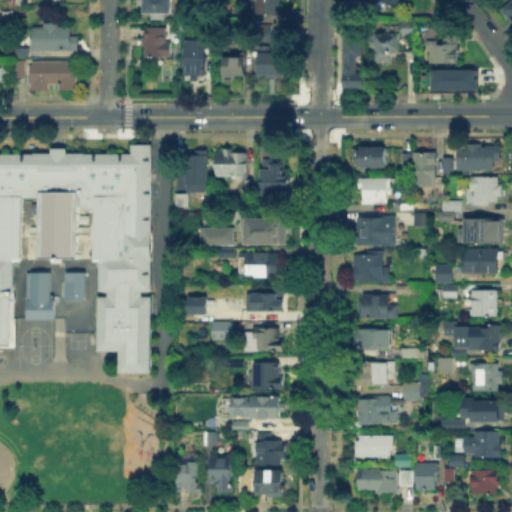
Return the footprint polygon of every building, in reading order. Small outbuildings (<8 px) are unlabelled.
[(143,10),(143,7),(138,7),(138,0),(172,0),(172,15),(172,11),(143,10)] [(257,14),(257,0),(281,0),(281,14),(257,14)] [(511,0),(508,0),(499,8),(511,23),(511,0)] [(260,38),(260,22),(275,23),(275,39),(260,38)] [(402,34),(402,24),(413,24),(413,34),(402,34)] [(81,39),(80,52),(51,51),(33,51),(32,51),(33,26),(72,27),(72,39),(81,39)] [(166,28),(166,42),(172,42),(172,57),(146,57),(146,28),(166,28)] [(391,63),(377,62),(377,34),(401,34),(401,53),(391,53),(391,63)] [(239,49),(239,36),(252,36),(252,49),(239,49)] [(459,44),(459,63),(431,63),(431,50),(429,50),(429,41),(436,41),(436,44),(443,44),(443,36),(459,36),(459,44)] [(344,38),(362,39),(362,57),(357,57),(357,73),(365,73),(364,89),(343,89),(344,38)] [(206,43),(205,81),(185,81),(186,43),(206,43)] [(14,55),(14,46),(28,46),(28,55),(14,55)] [(259,77),(259,51),(285,52),(285,77),(259,77)] [(236,58),(236,54),(243,54),(243,84),(225,84),(225,58),(236,58)] [(16,75),(16,59),(26,59),(26,75),(16,75)] [(75,64),(74,79),(79,79),(79,90),(30,89),(31,64),(75,64)] [(430,68),(476,68),(476,89),(430,89),(430,68)] [(0,152),(49,152),(49,147),(63,147),(63,153),(131,153),(131,142),(149,142),(149,288),(139,288),(139,296),(149,296),(149,372),(116,372),(116,350),(95,350),(95,294),(105,294),(105,290),(96,289),(96,260),(90,260),(90,211),(75,203),(76,258),(35,258),(34,197),(20,197),(20,259),(12,259),(12,345),(0,345),(0,152)] [(359,168),(359,148),(387,148),(386,169),(359,168)] [(458,171),(458,151),(494,152),(494,172),(458,171)] [(417,193),(403,193),(403,152),(437,152),(437,189),(417,189),(417,193)] [(217,177),(217,153),(248,154),(248,177),(217,177)] [(208,187),(208,193),(190,193),(190,187),(186,187),(186,156),(208,156),(208,187)] [(445,173),(445,158),(456,158),(456,173),(445,173)] [(282,170),(281,177),(287,177),(287,188),(261,188),(261,170),(263,170),(263,162),(282,162),(282,170)] [(245,192),(245,179),(253,179),(253,192),(245,192)] [(388,189),(388,203),(364,203),(364,189),(360,189),(360,179),(388,179),(388,189)] [(466,203),(466,179),(502,179),(502,203),(466,203)] [(174,208),(174,195),(190,195),(190,208),(174,208)] [(464,217),(464,222),(449,222),(449,211),(464,211),(464,217)] [(415,225),(415,213),(427,214),(427,225),(415,225)] [(264,218),(264,221),(287,221),(287,241),(250,241),(250,217),(264,218)] [(463,244),(464,217),(500,218),(500,244),(463,244)] [(359,218),(396,218),(396,247),(359,247),(359,218)] [(231,242),(231,225),(198,225),(198,242),(231,242)] [(221,257),(221,249),(235,249),(235,257),(221,257)] [(466,274),(467,251),(500,251),(500,274),(466,274)] [(386,283),(353,283),(353,254),(371,254),(371,252),(386,252),(386,283)] [(241,277),(241,253),(280,253),(279,277),(241,277)] [(437,280),(437,264),(453,264),(453,280),(437,280)] [(82,270),(82,298),(63,298),(63,270),(82,270)] [(52,295),(51,316),(24,316),(25,271),(48,271),(48,295),(52,295)] [(397,292),(397,284),(413,284),(413,293),(397,292)] [(444,297),(444,285),(459,285),(459,297),(444,297)] [(244,291),(243,309),(280,309),(281,291),(244,291)] [(499,291),(499,317),(473,317),(473,291),(499,291)] [(204,295),(185,295),(185,313),(204,313),(204,295)] [(364,319),(364,295),(390,295),(390,319),(364,319)] [(215,322),(231,322),(231,340),(215,340),(215,322)] [(501,351),(469,351),(469,328),(487,328),(487,323),(501,323),(501,351)] [(283,330),(283,350),(284,350),(284,353),(246,352),(246,330),(283,330)] [(349,350),(349,330),(392,330),(392,350),(349,350)] [(231,367),(231,356),(245,357),(245,367),(231,367)] [(440,371),(440,356),(453,356),(453,371),(440,371)] [(393,363),(393,380),(390,380),(390,386),(360,386),(360,363),(393,363)] [(256,365),(282,365),(282,391),(256,391),(256,365)] [(474,365),(502,365),(502,392),(474,392),(474,365)] [(404,400),(404,382),(421,382),(421,400),(404,400)] [(247,407),(252,407),(252,399),(280,399),(280,418),(247,418),(247,407)] [(361,424),(361,399),(391,399),(391,424),(361,424)] [(470,421),(470,402),(508,402),(508,421),(470,421)] [(438,428),(438,417),(462,417),(462,428),(438,428)] [(234,429),(234,419),(250,420),(250,429),(234,429)] [(208,445),(208,427),(218,427),(218,445),(208,445)] [(499,432),(499,441),(504,441),(504,456),(475,456),(475,452),(464,452),(464,439),(475,439),(475,432),(499,432)] [(392,455),(392,458),(377,458),(377,455),(353,454),(353,444),(360,444),(360,434),(392,434),(392,455)] [(258,437),(287,437),(287,464),(257,464),(258,437)] [(396,464),(396,452),(412,452),(412,464),(396,464)] [(450,466),(450,453),(467,453),(467,466),(450,466)] [(212,484),(212,459),(233,459),(233,493),(218,493),(218,484),(212,484)] [(204,487),(204,495),(187,495),(187,486),(178,486),(178,463),(204,464),(204,487)] [(437,465),(437,491),(418,491),(418,465),(437,465)] [(356,489),(395,489),(395,467),(356,467),(356,489)] [(444,481),(444,467),(456,467),(456,481),(444,481)] [(397,468),(397,483),(410,484),(411,468),(397,468)] [(473,494),(473,471),(502,471),(502,498),(491,498),(491,495),(473,494)] [(258,473),(283,473),(283,496),(258,495),(258,473)]
